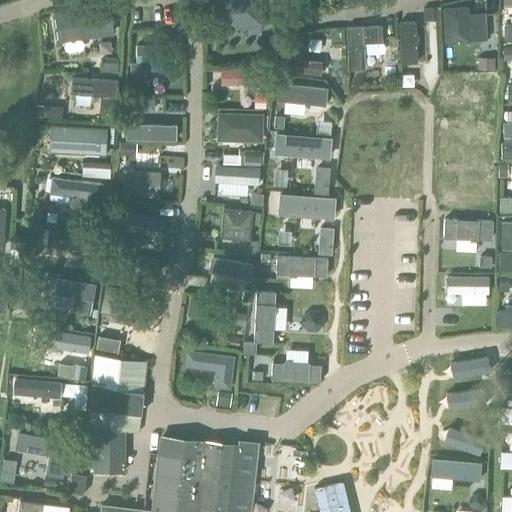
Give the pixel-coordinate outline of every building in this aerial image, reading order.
[(208,0),(214,31),(261,24),(257,0),(208,0)] [(113,34),(109,7),(54,15),(58,41),(113,34)] [(446,44),(471,43),(469,7),(443,9),(446,44)] [(415,21),(398,22),(400,64),(417,63),(415,21)] [(511,24),(503,25),(503,39),(511,38),(511,24)] [(349,72),(366,71),(365,45),(383,44),(383,28),(348,29),(349,72)] [(232,41),(210,43),(211,54),(233,52),(232,41)] [(284,58),(283,71),(320,75),(321,62),(284,58)] [(263,69),(221,69),(221,85),(263,85),(263,69)] [(496,75),(455,76),(455,93),(497,92),(496,75)] [(72,77),(70,93),(100,95),(99,112),(116,113),(118,80),(72,77)] [(330,88),(280,82),(279,100),(328,106),(330,88)] [(267,125),(304,128),(306,105),(270,102),(267,125)] [(264,141),(264,113),(217,113),(217,141),(264,141)] [(450,119),(449,135),(490,136),(490,120),(450,119)] [(126,124),(126,139),(176,140),(176,125),(126,124)] [(51,125),(50,153),(105,156),(106,128),(51,125)] [(278,133),(276,154),(333,159),(335,137),(278,133)] [(151,156),(151,143),(130,142),(130,155),(151,156)] [(511,142),(501,143),(502,159),(511,158),(511,142)] [(233,164),(233,149),(218,149),(218,164),(233,164)] [(155,155),(155,164),(174,165),(174,156),(155,155)] [(447,155),(446,171),(484,172),(485,156),(447,155)] [(211,179),(211,163),(196,163),(196,179),(211,179)] [(221,167),(220,182),(261,185),(262,169),(221,167)] [(159,198),(161,172),(123,170),(122,196),(159,198)] [(51,177),(49,193),(84,198),(81,219),(97,221),(103,184),(51,177)] [(282,193),(280,215),(331,218),(337,219),(338,197),(330,197),(282,193)] [(511,197),(500,198),(500,212),(511,211),(511,197)] [(251,240),(253,211),(223,209),(221,237),(251,240)] [(118,219),(115,233),(163,241),(165,226),(118,219)] [(444,219),(443,235),(492,237),(493,220),(444,219)] [(48,228),(46,247),(98,252),(100,233),(48,228)] [(264,245),(298,246),(299,230),(264,229),(264,245)] [(482,272),(482,253),(440,252),(440,271),(482,272)] [(511,255),(499,256),(500,270),(511,269),(511,255)] [(275,256),(275,274),(328,276),(328,258),(275,256)] [(211,257),(209,272),(250,279),(253,264),(211,257)] [(447,274),(447,291),(491,291),(491,274),(447,274)] [(44,279),(42,293),(81,297),(82,286),(82,283),(44,279)] [(105,285),(100,312),(152,321),(157,295),(105,285)] [(256,292),(254,342),(273,343),(275,293),(256,292)] [(189,300),(187,315),(232,323),(235,308),(189,300)] [(511,310),(497,311),(497,326),(511,326),(511,310)] [(78,350),(80,333),(28,326),(26,343),(78,350)] [(230,389),(235,356),(184,349),(182,367),(215,371),(213,386),(230,389)] [(500,373),(511,373),(511,349),(501,349),(500,373)] [(483,352),(443,358),(445,372),(485,367),(483,352)] [(141,413),(143,392),(147,361),(93,355),(90,385),(88,407),(85,430),(93,432),(94,471),(124,471),(124,431),(140,433),(142,413),(141,413)] [(271,363),(270,380),(299,381),(321,382),(321,365),(302,364),(271,363)] [(59,398),(61,382),(15,378),(14,394),(59,398)] [(484,388),(446,392),(448,408),(486,404),(484,388)] [(345,415),(357,405),(347,393),(335,403),(345,415)] [(382,396),(363,405),(376,436),(396,428),(382,396)] [(229,400),(228,414),(267,415),(267,401),(229,400)] [(511,404),(500,403),(499,421),(511,421),(511,404)] [(319,428),(349,459),(360,448),(330,417),(319,428)] [(451,424),(445,440),(482,452),(487,436),(451,424)] [(62,478),(69,441),(18,432),(15,449),(48,455),(45,475),(62,478)] [(229,511),(238,445),(203,440),(201,460),(159,455),(152,511),(229,511)] [(511,448),(502,448),(501,466),(511,466),(511,448)] [(439,462),(437,477),(480,482),(482,468),(439,462)] [(297,469),(297,485),(337,487),(338,470),(297,469)] [(312,499),(315,488),(300,485),(298,495),(312,499)] [(511,492),(504,492),(503,510),(511,509),(511,492)] [(19,499),(16,511),(69,511),(71,506),(19,499)] [(294,499),(293,511),(309,511),(310,499),(294,499)]
